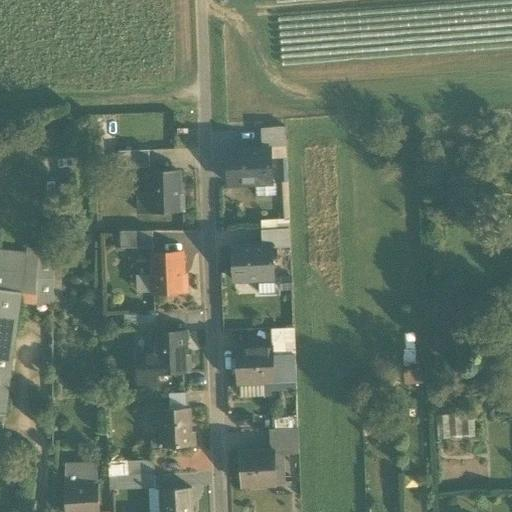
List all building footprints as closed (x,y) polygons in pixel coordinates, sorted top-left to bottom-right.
[(261,129),(262,143),(286,142),(285,127),(261,129)] [(286,159),(286,142),(262,143),(262,149),(270,149),(270,159),(286,159)] [(118,151),(119,168),(149,166),(148,149),(118,151)] [(270,159),(270,149),(262,149),(227,151),(228,185),(256,184),(271,183),(270,159)] [(148,174),(149,194),(149,213),(184,212),(183,195),(181,195),(181,187),(178,187),(178,173),(148,174)] [(271,183),(256,184),(257,196),(275,195),(275,183),(271,183)] [(475,188),(446,189),(446,208),(476,208),(475,188)] [(138,213),(149,213),(149,194),(138,195),(138,213)] [(272,246),(272,248),(290,247),(290,228),(261,230),(262,246),(272,246)] [(121,248),(153,248),(153,231),(121,231),(121,248)] [(30,241),(29,251),(40,251),(53,252),(53,244),(30,241)] [(233,281),(259,280),(274,280),(272,248),(272,246),(262,246),(232,247),(233,281)] [(37,293),(39,271),(28,271),(29,251),(4,247),(3,254),(0,253),(0,287),(20,291),(37,293)] [(40,251),(29,251),(28,271),(39,271),(40,251)] [(53,252),(40,251),(39,271),(37,293),(36,301),(52,303),(53,252)] [(153,292),(153,293),(186,292),(185,275),(183,275),(183,267),(181,267),(180,252),(151,254),(152,275),(153,292)] [(153,292),(152,275),(138,275),(139,292),(153,292)] [(274,280),(259,280),(259,294),(275,293),(274,280)] [(0,412),(4,414),(20,291),(0,287),(0,412)] [(125,315),(125,329),(155,328),(155,313),(125,315)] [(269,329),(270,344),(273,343),(294,342),(294,328),(269,329)] [(154,333),(155,354),(156,372),(157,372),(189,371),(188,355),(186,355),(186,346),(184,346),(183,332),(154,333)] [(273,349),(274,381),(296,380),(294,342),(273,343),(273,349)] [(236,350),(237,383),(239,383),(263,382),(274,381),(273,349),(270,349),(270,351),(257,352),(257,349),(236,350)] [(158,381),(157,372),(156,372),(155,354),(138,354),(139,382),(158,381)] [(406,384),(427,383),(427,370),(406,370),(406,384)] [(263,382),(239,383),(240,397),(264,396),(263,382)] [(169,393),(170,409),(187,408),(186,392),(169,393)] [(161,438),(162,448),(192,446),(196,446),(195,432),(191,432),(190,408),(187,408),(170,409),(160,409),(161,438)] [(475,413),(436,414),(437,438),(476,437),(475,413)] [(275,429),(298,428),(297,416),(275,417),(275,429)] [(271,429),(272,442),(298,441),(298,428),(275,429),(271,429)] [(162,448),(161,438),(152,438),(153,448),(162,448)] [(243,451),(244,485),(276,484),(276,463),(275,450),(243,451)] [(129,461),(129,475),(131,475),(155,474),(155,459),(129,461)] [(129,475),(129,461),(108,462),(109,476),(117,476),(129,475)] [(276,463),(276,484),(290,484),(290,462),(276,463)] [(65,488),(98,486),(96,468),(91,468),(91,467),(81,467),(67,465),(66,465),(65,488)] [(155,474),(131,475),(131,489),(155,488),(155,474)] [(117,490),(131,489),(131,475),(129,475),(117,476),(117,490)] [(65,488),(66,511),(99,511),(98,486),(65,488)] [(195,511),(196,511),(192,511),(191,488),(161,489),(162,511),(195,511)] [(148,490),(149,511),(162,511),(161,489),(148,490)]
